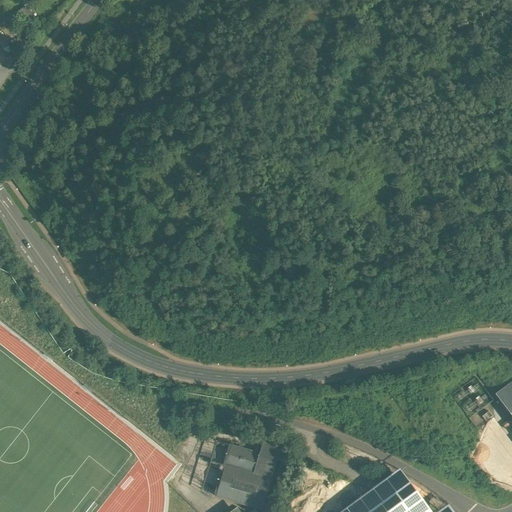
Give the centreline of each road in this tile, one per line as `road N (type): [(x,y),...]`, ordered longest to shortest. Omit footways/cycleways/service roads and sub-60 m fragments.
road 1 (tertiary): [(511,341),(454,342),(285,377),(180,370),(140,358),(97,326),(11,215)]
road 2 (tertiary): [(0,132),(99,0)]
